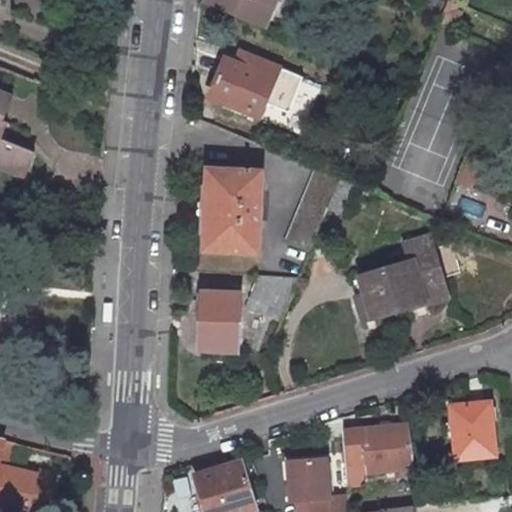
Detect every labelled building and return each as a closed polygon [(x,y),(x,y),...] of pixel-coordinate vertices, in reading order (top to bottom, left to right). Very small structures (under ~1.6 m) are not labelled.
[(257,24),(267,0),(203,0),(203,2),(257,24)] [(448,20),(454,23),(460,10),(453,7),(456,1),(453,0),(444,0),(435,22),(446,26),(448,20)] [(256,113),(276,63),(242,49),(237,61),(225,55),(209,93),(256,113)] [(0,165),(21,175),(31,150),(0,137),(0,129),(0,130),(5,118),(0,115),(10,93),(0,88),(0,165)] [(484,150),(466,144),(452,178),(469,185),(484,150)] [(501,198),(511,171),(511,161),(484,150),(469,185),(501,198)] [(311,162),(283,236),(308,248),(325,205),(338,174),(311,162)] [(257,164),(204,164),(204,247),(257,247),(257,164)] [(325,205),(348,214),(360,183),(338,174),(325,205)] [(409,259),(358,274),(371,313),(444,290),(425,233),(402,240),(409,259)] [(256,272),(249,298),(265,301),(262,311),(280,316),(297,274),(256,272)] [(236,292),(198,289),(196,346),(234,348),(236,292)] [(481,399),(447,403),(454,456),(488,453),(481,399)] [(413,422),(347,428),(352,478),(418,473),(413,422)] [(0,505),(27,511),(38,511),(48,476),(2,464),(7,443),(0,440),(0,505)] [(203,511),(219,511),(250,503),(233,447),(187,462),(203,511)] [(339,456),(288,459),(291,501),(314,499),(342,497),(341,492),(339,456)] [(342,497),(314,499),(314,511),(351,511),(350,491),(341,492),(342,497)]
